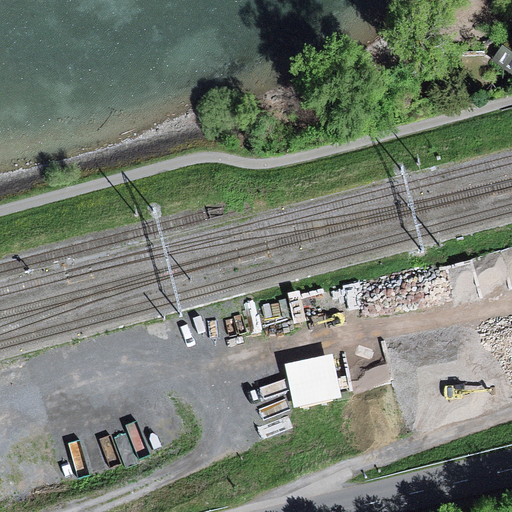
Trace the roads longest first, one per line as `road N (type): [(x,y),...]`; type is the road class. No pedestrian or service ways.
road 1 (track): [(80,511),(198,457),(251,368),(511,298)]
road 2 (track): [(511,411),(343,471),(270,511)]
road 3 (track): [(251,368),(127,372),(0,418)]
road 4 (primary): [(511,470),(340,511)]
